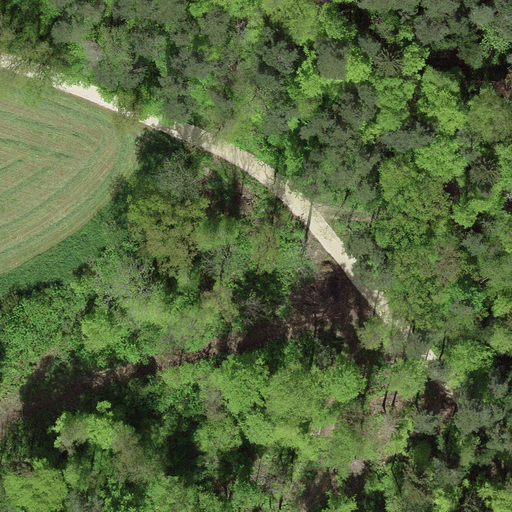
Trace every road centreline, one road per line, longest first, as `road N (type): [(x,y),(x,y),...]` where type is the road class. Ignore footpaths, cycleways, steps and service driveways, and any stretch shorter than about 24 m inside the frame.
road 1 (track): [(302,220),(468,215),(511,230)]
road 2 (track): [(403,339),(348,382),(329,481),(311,511)]
road 3 (track): [(511,444),(403,339)]
